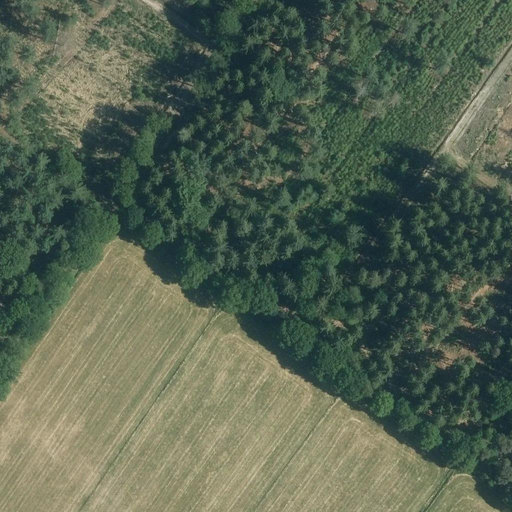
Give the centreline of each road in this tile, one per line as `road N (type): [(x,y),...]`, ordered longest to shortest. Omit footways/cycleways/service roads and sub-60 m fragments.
road 1 (track): [(216,48),(0,365)]
road 2 (track): [(0,129),(107,207)]
